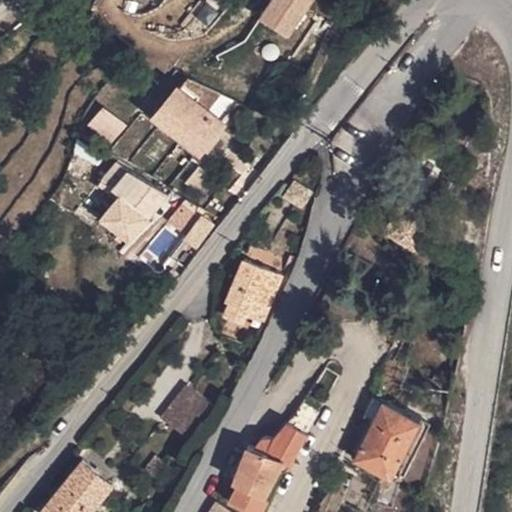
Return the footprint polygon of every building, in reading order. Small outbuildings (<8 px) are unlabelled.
[(287,40),(313,0),(270,0),(257,20),(287,40)] [(215,106),(233,85),(206,65),(169,109),(211,143),(231,118),(215,106)] [(115,144),(126,122),(98,106),(86,128),(115,144)] [(318,194),(301,180),(290,194),(307,208),(318,194)] [(139,232),(158,211),(132,186),(112,208),(139,232)] [(201,245),(213,218),(177,203),(157,247),(165,250),(173,232),(201,245)] [(227,313),(246,321),(251,312),(265,319),(288,274),(253,257),(232,298),(234,299),(227,313)] [(218,406),(190,384),(163,418),(191,441),(218,406)] [(365,405),(374,409),(354,447),(388,465),(415,414),(372,392),(365,405)] [(285,452),(251,429),(244,441),(276,468),(285,452)] [(232,467),(265,487),(276,468),(244,441),(229,465),(232,467)] [(68,482),(98,507),(119,481),(87,456),(68,482)] [(221,484),(258,509),(270,490),(265,487),(232,467),(221,484)] [(160,489),(148,480),(136,496),(148,505),(160,489)] [(94,511),(98,507),(68,482),(47,509),(50,511),(94,511)] [(234,511),(215,500),(206,511),(234,511)]
